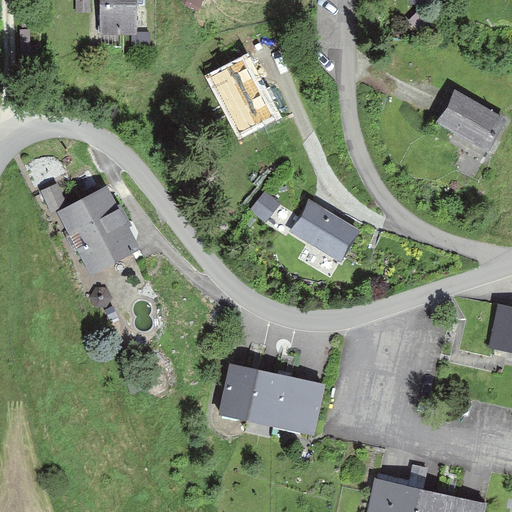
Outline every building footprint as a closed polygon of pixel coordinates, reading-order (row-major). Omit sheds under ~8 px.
[(76,0),(76,11),(90,11),(89,0),(76,0)] [(120,26),(120,33),(137,33),(136,0),(99,0),(100,26),(120,26)] [(423,12),(412,23),(419,30),(430,19),(423,12)] [(215,79),(241,129),(270,114),(244,64),(215,79)] [(488,149),(504,120),(455,93),(439,121),(488,149)] [(44,193),(51,209),(64,203),(57,187),(44,193)] [(101,281),(140,261),(122,227),(128,225),(119,208),(113,211),(104,192),(65,213),(75,232),(69,236),(76,249),(83,246),(101,281)] [(265,192),(254,205),(264,213),(275,199),(265,192)] [(293,230),(340,259),(358,231),(310,202),(293,230)] [(511,307),(500,305),(494,334),(511,337),(511,307)] [(222,407),(249,413),(259,370),(232,364),(222,407)] [(273,425),(284,376),(259,370),(249,413),(274,418),(273,425)] [(312,434),(323,384),(284,376),(273,425),(312,434)] [(414,511),(420,488),(376,478),(368,511),(414,511)] [(442,511),(446,494),(420,488),(414,511),(442,511)] [(446,494),(442,511),(482,511),(485,502),(446,494)]
